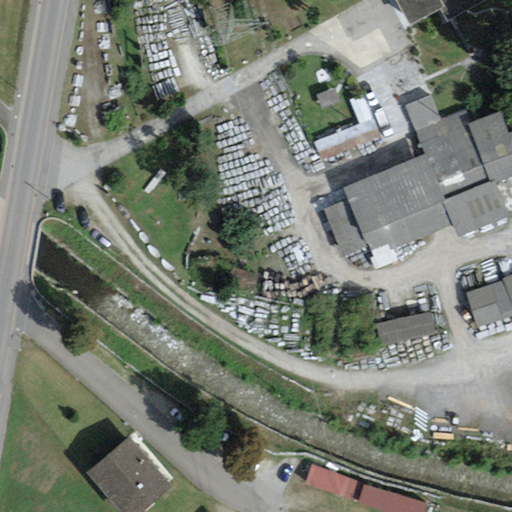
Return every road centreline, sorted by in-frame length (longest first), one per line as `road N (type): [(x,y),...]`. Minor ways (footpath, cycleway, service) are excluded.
road 1 (residential): [(1,308),(259,511)]
road 2 (secondary): [(1,308),(54,0)]
